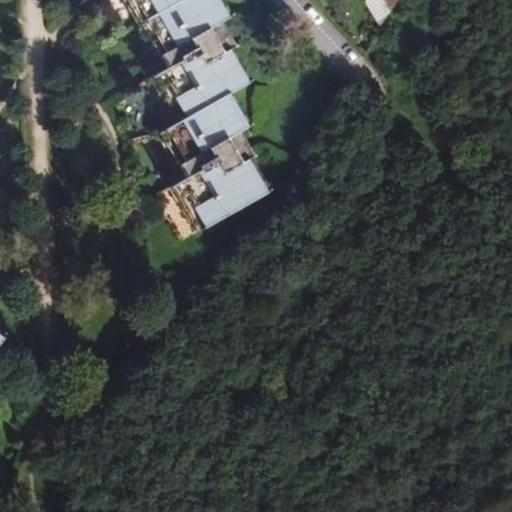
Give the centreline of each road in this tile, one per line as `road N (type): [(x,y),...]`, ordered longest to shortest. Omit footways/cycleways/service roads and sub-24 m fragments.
road 1 (track): [(27,0),(48,511)]
road 2 (track): [(368,88),(511,241)]
road 3 (residential): [(283,0),(368,88)]
